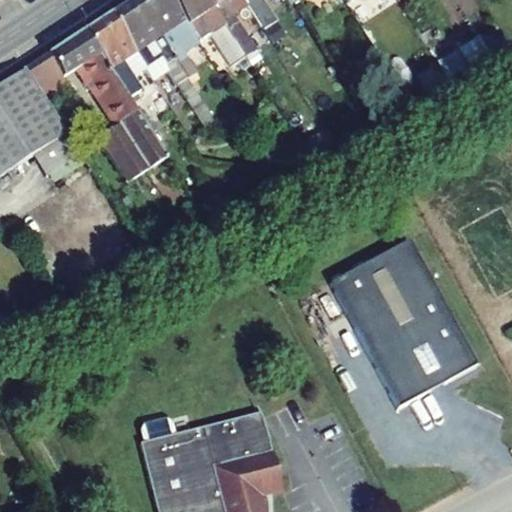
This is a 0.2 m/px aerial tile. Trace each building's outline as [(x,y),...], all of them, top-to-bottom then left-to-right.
[(183,54),(198,45),(168,0),(136,0),(135,1),(187,81),(196,75),(183,54)] [(242,75),(252,69),(245,59),(206,0),(168,0),(198,45),(199,44),(207,57),(213,53),(212,52),(205,41),(214,35),(221,46),(234,66),(235,65),(242,75)] [(233,16),(247,7),(242,0),(206,0),(245,59),(256,52),(233,16)] [(276,24),(260,0),(242,0),(247,7),(263,32),(276,24)] [(178,86),(187,81),(135,1),(111,16),(153,82),(166,74),(175,88),(178,86)] [(84,34),(127,100),(141,92),(140,90),(153,82),(111,16),(84,34)] [(127,186),(166,161),(127,100),(84,34),(24,73),(44,104),(67,89),(62,81),(75,72),(112,129),(97,139),(127,186)] [(481,40),(493,60),(511,48),(511,46),(507,38),(504,40),(502,38),(496,42),(491,34),(481,40)] [(212,52),(221,46),(214,35),(205,41),(212,52)] [(457,51),(470,73),(493,60),(481,40),(479,38),(457,51)] [(0,179),(33,158),(45,178),(48,176),(77,157),(78,157),(44,104),(24,73),(0,88),(0,179)] [(187,81),(178,86),(182,93),(191,87),(187,81)] [(209,134),(218,128),(216,125),(191,87),(182,93),(209,134)] [(222,134),(230,129),(224,120),(216,125),(218,128),(222,134)] [(83,166),(77,157),(48,176),(54,186),(83,166)] [(511,195),(498,203),(500,207),(511,227),(511,195)] [(459,229),(496,297),(511,288),(511,227),(500,207),(459,229)] [(397,411),(476,368),(408,243),(329,286),(397,411)] [(0,319),(5,328),(15,322),(12,317),(8,319),(0,304),(0,319)] [(261,418),(259,415),(139,445),(156,511),(262,511),(259,498),(267,496),(260,467),(274,464),(266,433),(262,422),(261,418)] [(260,467),(267,496),(280,493),(274,464),(260,467)]
